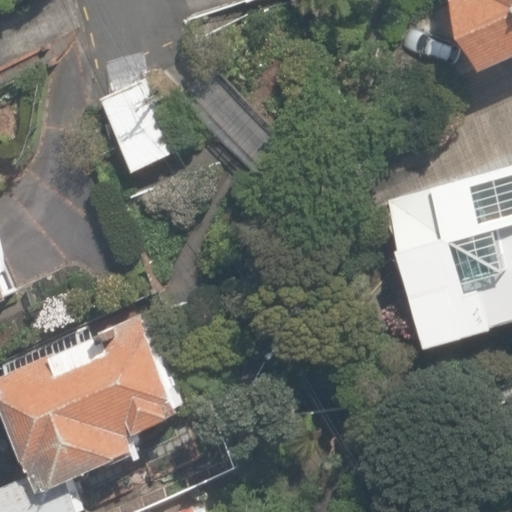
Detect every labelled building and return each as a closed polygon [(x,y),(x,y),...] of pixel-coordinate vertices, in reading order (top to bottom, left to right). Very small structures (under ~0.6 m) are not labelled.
[(461,14),(497,92),(511,85),(511,0),(484,0),(486,3),(461,14)] [(147,74),(111,90),(143,161),(179,145),(147,74)] [(511,176),(394,205),(433,361),(511,341),(511,176)] [(0,325),(22,316),(0,264),(0,325)] [(93,511),(88,497),(151,472),(140,444),(201,420),(159,315),(3,378),(45,482),(0,499),(0,511),(93,511)]
